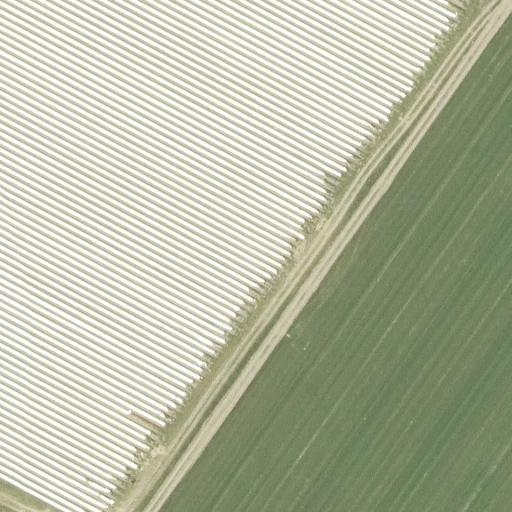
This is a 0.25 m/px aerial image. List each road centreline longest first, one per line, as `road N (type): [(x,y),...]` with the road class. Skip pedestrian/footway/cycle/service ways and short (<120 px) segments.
road 1 (track): [(157,511),(344,250)]
road 2 (track): [(511,10),(344,250)]
